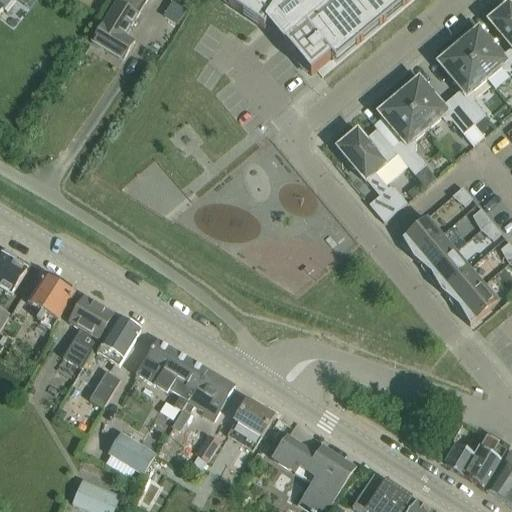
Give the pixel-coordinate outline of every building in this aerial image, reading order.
[(0,0),(0,13),(10,0),(0,0)] [(124,63),(134,46),(135,44),(123,37),(146,0),(118,0),(92,43),(124,63)] [(264,32),(264,21),(310,76),(332,59),(336,64),(413,0),(224,0),(222,3),(264,32)] [(511,9),(508,5),(500,11),(497,9),(488,21),(487,22),(510,50),(511,51),(511,9)] [(468,32),(454,43),(486,81),(501,69),(504,72),(511,73),(511,51),(510,50),(501,58),(478,30),(471,36),(468,32)] [(461,93),(451,101),(473,127),(485,117),(474,104),(474,97),(471,93),(486,81),(454,43),(441,55),(444,58),(437,64),(461,93)] [(442,109),(418,80),(411,86),(408,82),(395,94),(426,131),(442,117),(445,121),(452,121),(464,135),(473,127),(451,101),(442,109)] [(412,143),(426,131),(395,94),(381,105),(384,109),(377,115),(401,143),(392,151),(396,156),(413,177),(425,167),(415,154),(415,147),(412,143)] [(365,143),(356,132),(356,133),(342,139),(343,143),(336,149),(364,183),(366,182),(378,197),(367,206),(382,224),(405,205),(393,190),(388,190),(387,190),(379,181),(375,181),(372,177),(396,156),(392,151),(377,133),(365,143)] [(463,208),(471,201),(462,190),(451,199),(463,208)] [(480,232),(490,224),(480,211),(472,219),(480,232)] [(413,260),(440,237),(426,220),(399,243),(406,252),(408,251),(413,260)] [(492,243),(500,236),(490,224),(480,232),(492,243)] [(427,277),(454,254),(440,237),(413,260),(421,267),(420,268),(427,277)] [(508,266),(511,261),(511,249),(508,245),(500,252),(508,266)] [(0,290),(10,297),(16,288),(26,271),(0,255),(0,254),(0,290)] [(441,294),(468,270),(454,254),(427,277),(434,286),(436,285),(441,294)] [(455,310),(482,287),(468,270),(441,294),(448,300),(447,301),(455,310)] [(57,323),(75,293),(45,275),(27,305),(41,313),(36,321),(41,323),(45,316),(57,323)] [(469,327),(496,304),(482,287),(455,310),(462,319),(464,318),(469,327)] [(103,333),(113,315),(84,298),(68,324),(79,330),(62,359),(80,370),(90,352),(96,341),(97,341),(103,333)] [(0,330),(9,316),(0,310),(0,330)] [(118,368),(140,332),(118,318),(96,355),(118,368)] [(181,413),(207,372),(157,342),(135,378),(154,389),(156,385),(179,398),(176,404),(177,404),(174,408),(181,412),(181,413)] [(213,424),(234,388),(207,372),(181,413),(181,412),(171,429),(179,434),(195,408),(204,413),(202,417),(213,424)] [(103,410),(120,381),(106,373),(89,401),(103,410)] [(329,408),(344,416),(353,396),(338,389),(329,408)] [(274,418),(247,402),(234,424),(226,438),(252,453),(260,439),(274,418)] [(61,422),(66,414),(57,409),(52,417),(61,422)] [(142,477),(155,456),(121,435),(108,456),(142,477)] [(316,458),(287,438),(276,455),(272,460),(312,486),(299,507),(306,511),(326,511),(354,470),(322,449),(316,458)] [(205,463),(217,445),(208,439),(196,457),(205,463)] [(483,491),(500,464),(490,458),(497,446),(486,439),(473,459),(462,478),(483,491)] [(462,478),(473,459),(455,447),(443,466),(462,478)] [(511,456),(509,454),(485,493),(511,510),(511,456)] [(385,484),(373,476),(362,493),(351,510),(352,511),(352,510),(354,511),(401,511),(410,499),(385,483),(385,484)] [(85,511),(112,511),(117,503),(119,498),(82,482),(72,506),(85,511)] [(227,498),(233,489),(225,484),(219,493),(227,498)] [(430,511),(415,502),(408,511),(430,511)]
